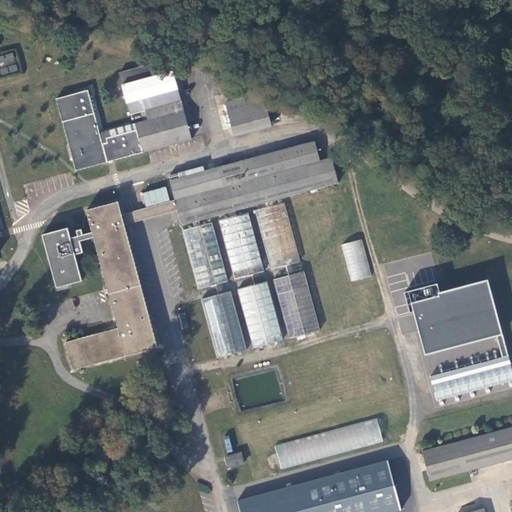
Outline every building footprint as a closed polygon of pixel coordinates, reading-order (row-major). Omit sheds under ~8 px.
[(0,65),(15,60),(12,51),(0,55),(0,65)] [(191,132),(169,53),(117,67),(129,108),(144,104),(147,113),(97,127),(85,83),(56,90),(75,162),(191,132)] [(0,68),(0,71),(1,75),(18,70),(16,63),(0,68)] [(268,119),(259,85),(223,95),(232,128),(268,119)] [(176,209),(180,225),(344,181),(337,156),(317,161),(312,142),(190,176),(188,172),(171,177),(172,181),(168,182),(173,198),(176,209)] [(143,218),(176,209),(173,198),(170,199),(166,186),(143,192),(147,206),(139,208),(123,212),(126,223),(143,218)] [(119,201),(87,209),(94,232),(84,234),(83,228),(78,230),(79,235),(72,237),(69,227),(43,234),(58,287),(83,280),(76,254),(84,252),(81,241),(95,237),(120,328),(66,342),(73,369),(158,346),(126,223),(123,212),(119,201)] [(301,261),(286,204),(255,213),(270,269),(301,261)] [(262,273),(247,214),(217,222),(234,281),(262,273)] [(210,225),(180,233),(196,291),(225,283),(210,225)] [(362,239),(341,245),(351,282),(372,276),(362,239)] [(320,329),(304,272),(273,280),(289,337),(320,329)] [(489,278),(439,290),(438,283),(404,292),(410,311),(414,310),(425,354),(496,336),(503,334),(489,278)] [(282,341),(266,282),(236,291),(252,350),(282,341)] [(244,352),(228,292),(199,301),(215,360),(244,352)] [(509,355),(503,334),(496,336),(502,357),(509,355)] [(430,376),(436,400),(511,380),(511,367),(509,355),(502,357),(430,376)] [(377,420),(274,443),(280,467),(383,444),(377,420)] [(511,458),(511,426),(421,451),(428,480),(511,458)] [(228,437),(223,438),(227,452),(232,450),(228,437)] [(245,463),(242,452),(226,456),(228,467),(245,463)] [(387,511),(400,509),(388,461),(236,500),(239,511),(387,511)]
